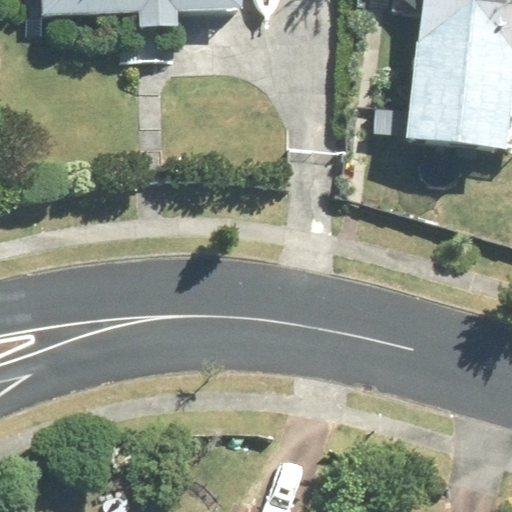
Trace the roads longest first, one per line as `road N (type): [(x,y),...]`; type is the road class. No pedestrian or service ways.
road 1 (residential): [(511,374),(317,329),(216,317)]
road 2 (residential): [(216,317),(132,334),(0,389)]
road 3 (residential): [(0,306),(98,296),(216,317)]
